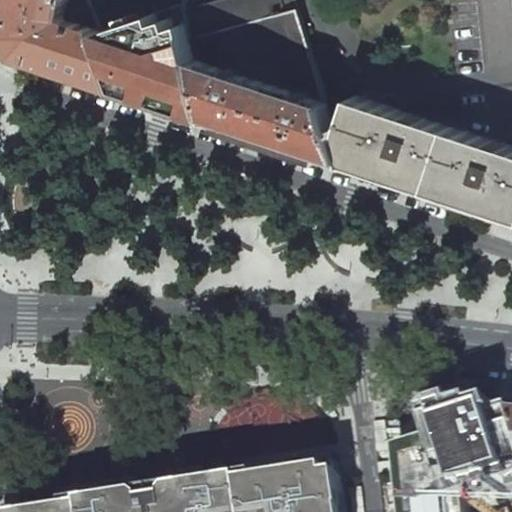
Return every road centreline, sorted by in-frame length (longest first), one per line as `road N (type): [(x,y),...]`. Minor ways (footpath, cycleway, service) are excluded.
road 1 (primary): [(362,334),(0,318)]
road 2 (residential): [(362,334),(375,511)]
road 3 (primary): [(511,348),(362,334)]
